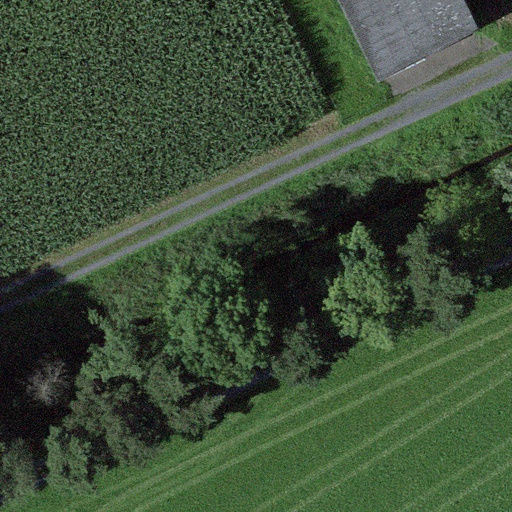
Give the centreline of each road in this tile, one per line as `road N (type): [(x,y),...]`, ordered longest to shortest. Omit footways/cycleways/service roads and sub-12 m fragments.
road 1 (track): [(511,59),(0,304)]
road 2 (track): [(511,245),(0,487)]
